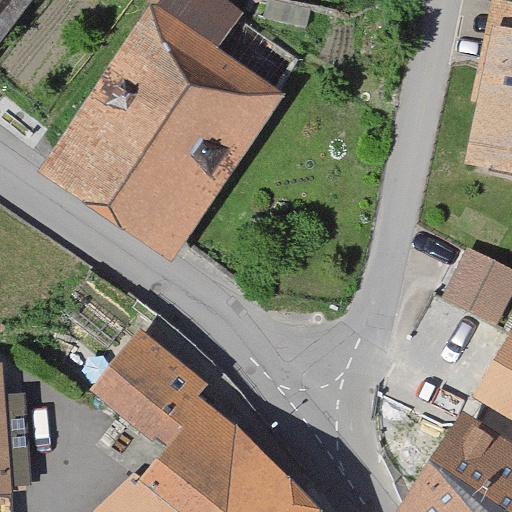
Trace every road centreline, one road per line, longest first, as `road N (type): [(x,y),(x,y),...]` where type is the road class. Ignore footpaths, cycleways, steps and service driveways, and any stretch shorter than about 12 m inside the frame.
road 1 (residential): [(301,395),(375,350),(447,0)]
road 2 (residential): [(0,165),(247,346),(301,395)]
road 3 (residential): [(301,395),(374,511)]
